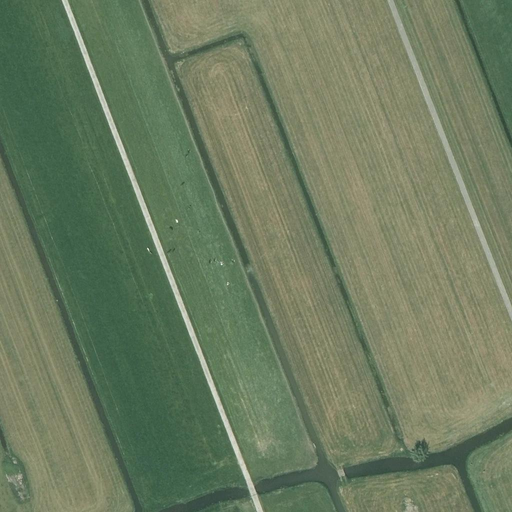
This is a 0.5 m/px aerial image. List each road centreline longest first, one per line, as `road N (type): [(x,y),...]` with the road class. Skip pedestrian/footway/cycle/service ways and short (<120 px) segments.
road 1 (track): [(65,0),(263,511)]
road 2 (track): [(388,0),(511,318)]
